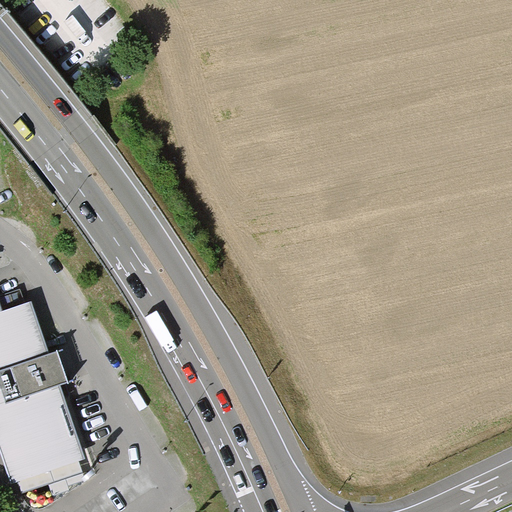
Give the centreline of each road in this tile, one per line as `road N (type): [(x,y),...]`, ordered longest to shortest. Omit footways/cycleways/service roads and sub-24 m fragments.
road 1 (trunk): [(297,502),(232,360),(157,237),(0,31)]
road 2 (trunk): [(0,91),(64,168),(156,304),(263,511)]
